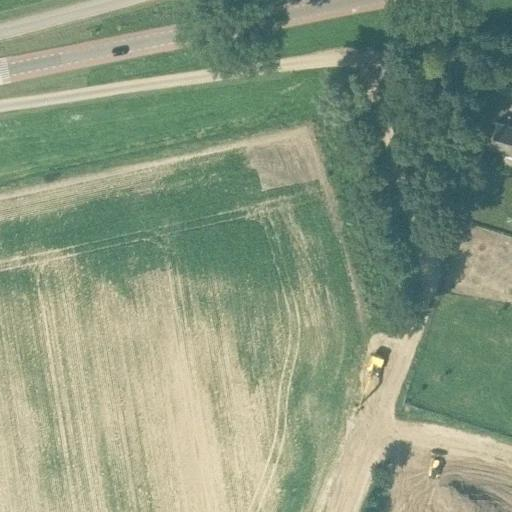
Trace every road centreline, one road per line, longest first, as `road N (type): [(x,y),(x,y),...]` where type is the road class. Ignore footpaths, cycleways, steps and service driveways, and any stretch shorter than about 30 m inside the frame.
road 1 (unclassified): [(343,511),(393,367),(418,238),(380,73),(363,55),(0,105)]
road 2 (secondary): [(0,73),(388,0)]
road 3 (unclassified): [(134,0),(0,34)]
